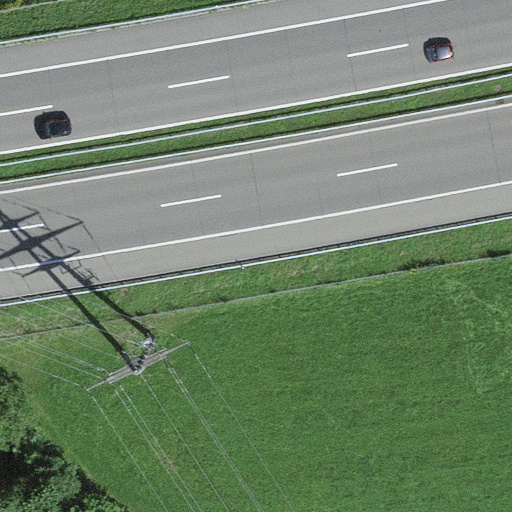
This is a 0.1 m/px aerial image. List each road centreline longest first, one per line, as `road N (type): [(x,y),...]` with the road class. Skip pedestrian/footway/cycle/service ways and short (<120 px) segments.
road 1 (motorway): [(511,25),(0,114)]
road 2 (motorway): [(0,236),(511,147)]
